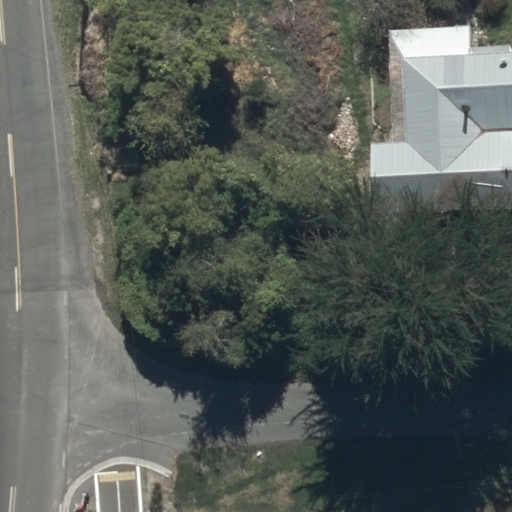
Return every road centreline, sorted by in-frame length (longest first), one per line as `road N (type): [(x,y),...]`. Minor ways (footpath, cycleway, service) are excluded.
road 1 (residential): [(19,378),(186,406),(511,402)]
road 2 (unclassified): [(0,4),(19,378)]
road 3 (unclassified): [(19,378),(11,511)]
